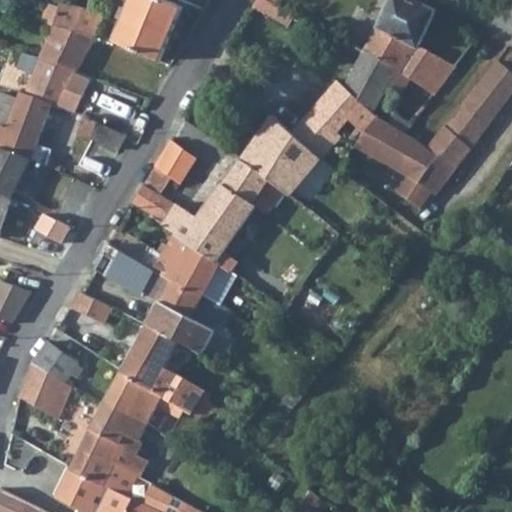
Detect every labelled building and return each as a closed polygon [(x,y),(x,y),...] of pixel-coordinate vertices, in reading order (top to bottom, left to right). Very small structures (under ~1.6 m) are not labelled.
[(162,59),(184,7),(167,0),(133,0),(116,40),(162,59)] [(258,0),(255,6),(292,26),(298,14),(270,0),(258,0)] [(391,0),(367,51),(400,68),(415,78),(440,95),(459,65),(421,46),(438,10),(417,0),(391,0)] [(103,17),(79,8),(62,2),(61,5),(50,2),(45,17),(50,19),(48,23),(57,26),(92,38),(96,39),(103,17)] [(44,59),(78,72),(92,38),(57,26),(44,59)] [(294,130),(273,114),(243,157),(292,191),(296,195),(348,132),(345,129),(352,120),(361,127),(354,137),(361,143),(382,115),(377,112),(387,92),(400,68),(367,51),(348,85),(340,79),(312,109),(294,130)] [(0,145),(31,159),(39,143),(58,104),(64,107),(78,72),(44,59),(31,93),(25,90),(22,98),(2,90),(0,94),(0,145)] [(492,126),(511,98),(511,71),(500,62),(467,106),(492,126)] [(387,92),(402,101),(415,78),(400,68),(387,92)] [(292,93),(273,114),(294,130),(312,109),(292,93)] [(460,168),(492,126),(467,106),(434,150),(460,168)] [(424,208),(435,193),(440,196),(460,168),(434,150),(413,136),(382,115),(361,143),(359,146),(411,177),(401,192),(424,208)] [(121,149),(129,135),(88,118),(81,134),(121,149)] [(173,138),(135,203),(179,231),(226,262),(239,270),(244,262),(230,253),(263,205),(260,203),(272,187),(287,198),(292,191),(243,157),(201,217),(163,192),(174,177),(183,183),(199,157),(173,138)] [(46,166),(54,150),(39,143),(31,159),(46,166)] [(46,166),(31,159),(0,145),(0,192),(16,199),(32,206),(51,167),(46,166)] [(16,199),(0,192),(0,238),(2,240),(16,199)] [(159,267),(208,293),(226,262),(179,231),(166,252),(130,234),(123,248),(159,267)] [(145,296),(151,285),(159,267),(123,248),(114,243),(99,269),(145,296)] [(208,293),(159,267),(151,285),(167,294),(149,324),(182,341),(205,353),(220,329),(227,324),(232,318),(236,311),(208,293)] [(1,277),(0,280),(0,313),(18,318),(37,289),(1,277)] [(114,308),(82,292),(75,307),(106,323),(114,308)] [(296,303),(289,299),(284,305),(291,310),(296,303)] [(167,396),(165,399),(200,419),(202,416),(204,416),(208,417),(212,415),(215,412),(216,409),(216,404),(214,401),(211,398),(214,392),(168,368),(182,341),(149,324),(125,369),(124,371),(167,396)] [(52,341),(39,360),(70,382),(81,363),(52,341)] [(26,389),(25,392),(62,418),(76,385),(70,382),(39,360),(26,389)] [(128,416),(151,427),(165,399),(167,396),(124,371),(107,402),(129,413),(128,416)] [(129,413),(107,402),(95,427),(84,449),(117,467),(140,479),(145,482),(151,486),(156,473),(147,467),(156,449),(143,442),(151,427),(128,416),(129,413)] [(14,433),(8,456),(27,466),(33,444),(14,433)] [(107,486),(117,467),(84,449),(74,469),(107,486)] [(122,511),(140,479),(117,467),(107,486),(74,469),(60,497),(86,511),(122,511)] [(50,511),(2,487),(0,498),(0,511),(50,511)] [(154,497),(171,506),(177,496),(161,487),(159,489),(153,487),(150,492),(155,496),(154,497)] [(158,511),(136,499),(128,511),(158,511)]
